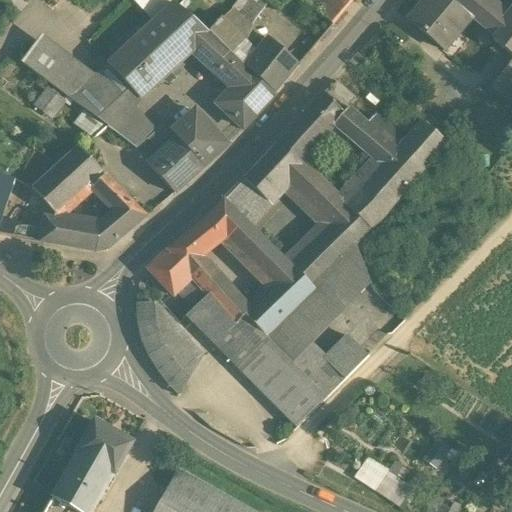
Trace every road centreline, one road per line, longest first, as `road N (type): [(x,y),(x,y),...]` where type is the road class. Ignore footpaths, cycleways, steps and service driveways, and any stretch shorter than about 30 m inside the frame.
road 1 (secondary): [(95,300),(242,157),(382,0)]
road 2 (secondary): [(346,511),(210,446),(111,362)]
road 3 (secondary): [(0,493),(60,378)]
